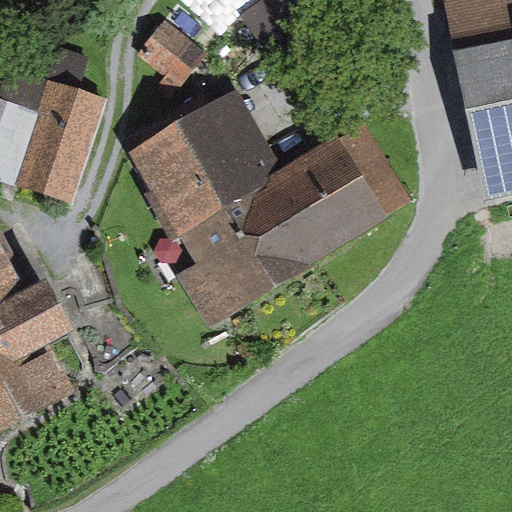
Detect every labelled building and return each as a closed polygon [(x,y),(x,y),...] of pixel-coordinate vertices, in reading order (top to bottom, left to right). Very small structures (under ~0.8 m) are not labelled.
[(301,0),(264,0),(244,13),(265,45),(311,15),(301,0)] [(511,0),(448,0),(486,195),(511,189),(511,0)] [(210,55),(169,20),(141,53),(182,88),(210,55)] [(0,174),(77,202),(112,101),(83,91),(94,58),(62,47),(51,79),(30,72),(18,104),(0,98),(0,174)] [(241,91),(129,154),(197,271),(150,301),(167,334),(198,315),(210,334),(388,225),(384,220),(415,200),(368,123),(342,140),(337,135),(283,167),(241,91)] [(0,254),(0,431),(68,395),(41,345),(64,333),(34,276),(16,286),(0,254)]
